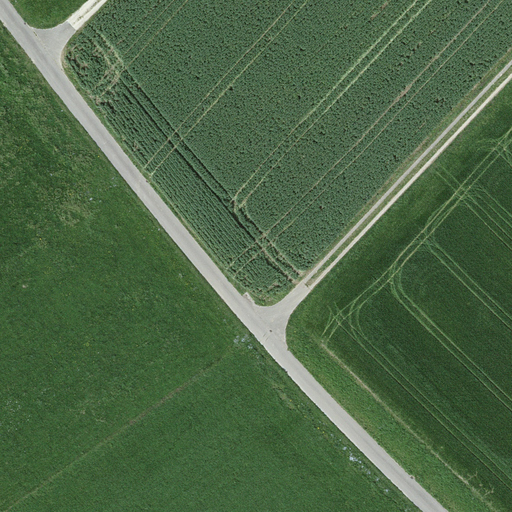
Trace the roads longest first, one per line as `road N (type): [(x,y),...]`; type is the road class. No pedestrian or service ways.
road 1 (track): [(439,511),(266,340),(0,2)]
road 2 (track): [(511,87),(266,340)]
